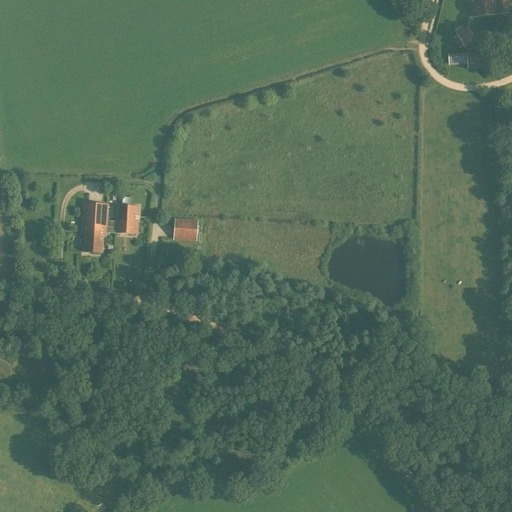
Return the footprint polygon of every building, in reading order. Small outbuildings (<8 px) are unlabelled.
[(495,0),(472,0),(474,17),(511,13),(509,0),(503,0),(496,1),(495,0)] [(457,35),(453,38),(459,48),(464,46),(465,48),(476,42),(466,26),(456,33),(457,35)] [(448,66),(467,65),(467,70),(488,69),(487,52),(448,54),(448,66)] [(115,233),(115,228),(106,228),(108,205),(84,204),(82,235),(85,235),(84,252),(102,253),(103,237),(106,237),(106,233),(115,233)] [(116,206),(115,228),(115,233),(137,235),(138,207),(116,206)] [(197,220),(174,219),(173,241),(196,242),(197,220)]
